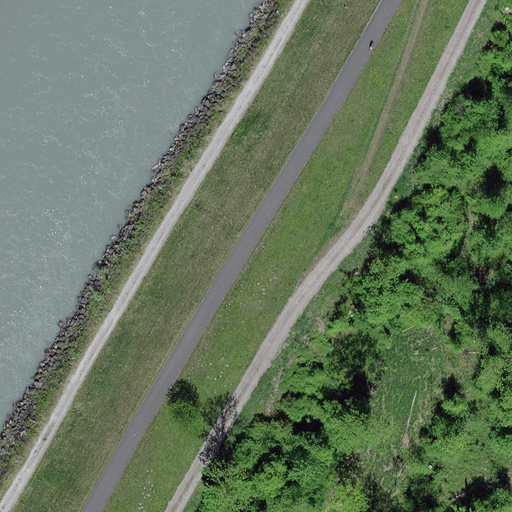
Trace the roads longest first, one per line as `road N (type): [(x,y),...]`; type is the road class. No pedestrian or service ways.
road 1 (track): [(181,511),(361,223),(487,0)]
road 2 (track): [(91,511),(396,0)]
road 3 (track): [(306,0),(0,508)]
